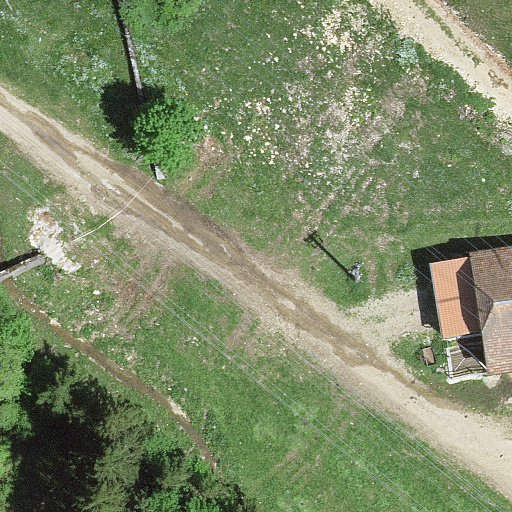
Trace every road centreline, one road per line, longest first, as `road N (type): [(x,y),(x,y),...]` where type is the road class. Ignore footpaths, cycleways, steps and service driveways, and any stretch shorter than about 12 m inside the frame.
road 1 (track): [(511,455),(470,416),(75,145),(0,104)]
road 2 (track): [(419,0),(511,95)]
